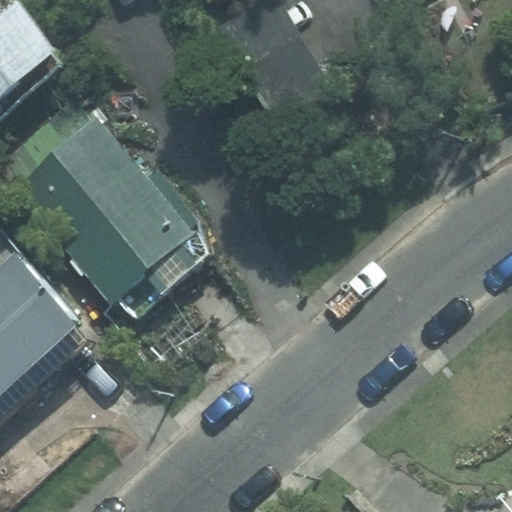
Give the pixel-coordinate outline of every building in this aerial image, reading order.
[(1,0),(0,0),(0,131),(81,63),(36,9),(21,22),(1,0)] [(282,0),(265,0),(224,25),(280,120),(335,87),(282,0)] [(403,0),(416,21),(451,0),(403,0)] [(8,162),(29,186),(21,192),(124,314),(207,243),(105,121),(100,125),(79,101),(8,162)] [(27,260),(0,284),(0,426),(97,340),(27,260)]
